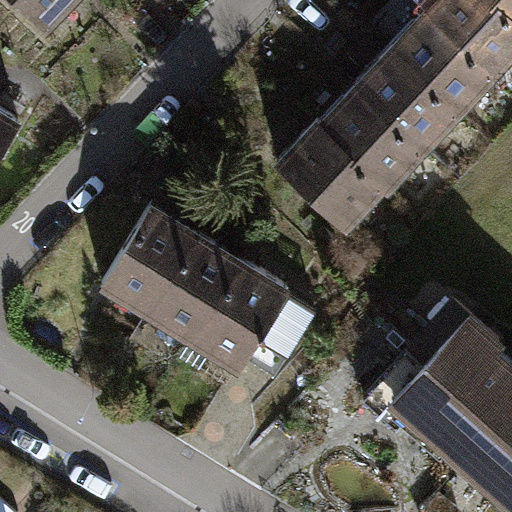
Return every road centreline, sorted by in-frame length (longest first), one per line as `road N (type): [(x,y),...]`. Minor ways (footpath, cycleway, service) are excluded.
road 1 (residential): [(0,261),(250,0)]
road 2 (residential): [(0,358),(220,511)]
